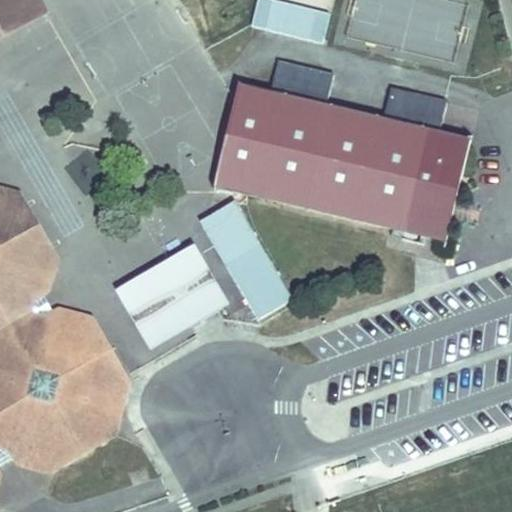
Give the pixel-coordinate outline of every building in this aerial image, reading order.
[(0,0),(0,9),(15,0),(0,0)] [(15,0),(0,9),(0,43),(45,17),(35,0),(15,0)] [(324,45),(332,15),(280,0),(259,0),(253,25),(324,45)] [(463,225),(466,207),(480,148),(446,140),(453,107),(393,92),(384,126),(329,112),(336,79),(280,66),(272,98),(244,92),(220,192),(456,248),(463,225)] [(0,208),(4,210),(21,200),(0,194),(0,208)] [(26,282),(57,264),(21,200),(4,210),(0,208),(0,473),(1,473),(14,466),(15,460),(14,457),(34,445),(52,475),(116,439),(107,423),(113,399),(130,390),(94,326),(62,344),(50,323),(54,321),(55,316),(47,301),(41,300),(38,302),(26,282)] [(492,214),(466,207),(463,225),(487,231),(492,214)] [(243,208),(212,226),(236,267),(267,249),(243,208)] [(228,307),(200,259),(175,273),(203,321),(228,307)] [(275,263),(244,282),(267,322),(270,323),(299,305),(275,263)] [(47,301),(57,264),(26,282),(38,302),(41,300),(47,301)] [(203,321),(175,273),(126,301),(154,349),(203,321)] [(62,344),(94,326),(55,316),(54,321),(50,323),(62,344)] [(116,439),(130,390),(113,399),(107,423),(116,439)] [(52,475),(34,445),(14,457),(15,460),(14,466),(52,475)]
